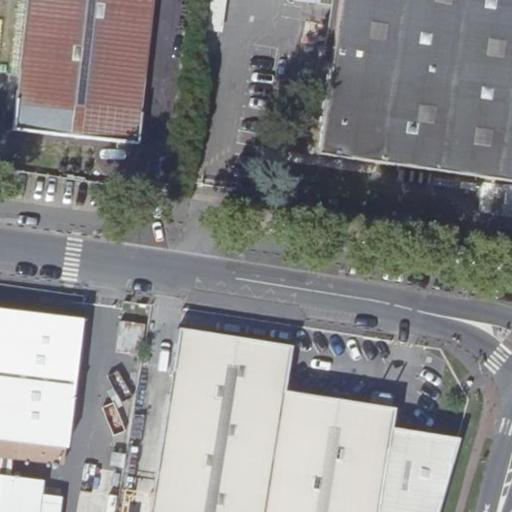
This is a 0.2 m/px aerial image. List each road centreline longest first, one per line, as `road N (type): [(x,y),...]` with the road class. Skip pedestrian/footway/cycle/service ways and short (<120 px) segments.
road 1 (unclassified): [(414,307),(0,244)]
road 2 (unknown): [(143,263),(163,0)]
